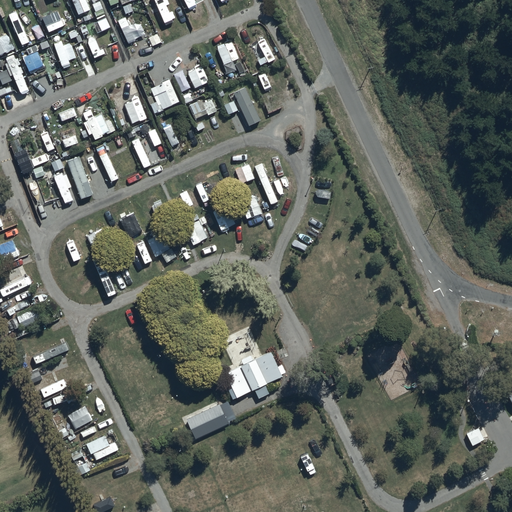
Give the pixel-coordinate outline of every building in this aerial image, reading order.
[(145,5),(142,0),(131,0),(136,10),(133,11),(128,0),(120,4),(124,13),(123,13),(122,12),(117,14),(118,16),(116,16),(121,26),(118,27),(120,31),(122,30),(127,41),(148,31),(146,27),(151,24),(143,5),(145,5)] [(30,1),(23,4),(29,17),(36,14),(30,1)] [(185,12),(181,2),(171,7),(172,8),(169,9),(168,6),(160,9),(169,31),(177,28),(175,23),(178,22),(176,16),(185,12)] [(11,27),(7,29),(16,49),(28,43),(27,41),(40,35),(35,24),(21,30),(19,26),(12,30),(11,27)] [(275,49),(267,35),(264,36),(263,35),(262,36),(263,37),(261,38),(269,52),(275,49)] [(243,66),(231,40),(216,47),(221,60),(229,56),(236,70),(243,66)] [(264,54),(258,41),(251,44),(255,52),(251,53),(253,58),(257,56),(257,57),(264,54)] [(180,63),(188,81),(197,80),(205,77),(195,54),(187,57),(180,63)] [(290,90),(280,67),(263,75),(273,98),(290,90)] [(179,99),(170,79),(156,86),(164,105),(179,99)] [(233,84),(219,90),(233,122),(247,116),(233,84)] [(134,104),(126,86),(112,93),(125,121),(132,118),(133,120),(137,118),(135,113),(131,115),(127,107),(134,104)] [(100,90),(89,95),(105,133),(116,128),(100,90)] [(268,92),(261,96),(268,111),(275,107),(268,92)] [(262,109),(257,96),(249,99),(255,113),(262,109)] [(202,100),(200,97),(188,102),(195,117),(202,113),(202,112),(207,110),(208,113),(216,110),(211,97),(202,100)] [(182,150),(173,128),(169,121),(171,120),(168,111),(159,111),(157,115),(173,154),(182,150)] [(204,125),(201,119),(194,123),(196,126),(188,130),(195,147),(203,143),(197,129),(204,125)] [(173,128),(182,150),(183,150),(183,151),(190,148),(184,134),(187,133),(184,127),(179,129),(178,126),(173,128)] [(147,130),(132,135),(138,151),(152,146),(147,130)] [(135,168),(121,131),(100,139),(116,175),(135,168)] [(99,142),(91,145),(99,164),(107,161),(99,142)] [(66,162),(63,163),(67,174),(71,172),(77,191),(79,195),(87,191),(83,181),(90,179),(82,158),(94,152),(90,145),(79,150),(80,153),(72,156),(72,154),(64,157),(66,162)] [(256,181),(245,150),(237,153),(248,184),(256,181)] [(284,168),(276,153),(268,156),(276,171),(284,168)] [(228,193),(216,169),(208,172),(216,190),(208,194),(211,201),(228,193)] [(36,200),(39,209),(59,204),(57,194),(59,194),(57,186),(55,187),(51,172),(30,178),(35,194),(33,194),(34,200),(36,200)] [(251,193),(250,189),(242,192),(248,213),(256,210),(256,209),(262,208),(256,191),(251,193)] [(224,210),(220,203),(207,209),(214,225),(228,218),(228,217),(229,216),(225,209),(224,210)] [(142,229),(133,210),(119,216),(118,215),(116,216),(115,214),(111,215),(112,218),(108,219),(116,239),(126,234),(127,236),(142,229)] [(0,228),(17,222),(13,212),(0,217),(0,228)] [(201,222),(196,212),(179,220),(188,240),(196,237),(191,226),(201,222)] [(102,223),(89,229),(97,248),(110,242),(102,223)] [(169,248),(163,233),(149,239),(155,254),(169,248)] [(13,240),(0,244),(0,256),(2,261),(19,255),(13,240)] [(73,249),(67,249),(67,259),(73,258),(73,260),(80,260),(79,248),(73,248),(73,249)] [(131,251),(123,254),(129,267),(137,263),(134,257),(136,256),(134,252),(132,253),(131,251)] [(84,283),(84,281),(91,279),(89,272),(86,264),(63,272),(68,288),(84,283)] [(7,293),(29,283),(22,268),(0,278),(7,293)] [(19,314),(23,323),(41,315),(36,306),(19,314)] [(145,314),(143,309),(134,313),(139,324),(149,320),(146,313),(145,314)] [(232,396),(282,372),(270,347),(260,352),(248,326),(221,339),(233,364),(224,369),(231,384),(227,386),(232,396)] [(392,332),(376,339),(379,347),(396,340),(392,332)] [(36,377),(40,375),(46,389),(57,384),(56,383),(47,363),(32,369),(36,377)] [(511,375),(501,381),(511,401),(511,400),(511,375)] [(216,392),(181,409),(191,430),(227,413),(216,392)] [(62,425),(63,428),(59,431),(65,439),(96,417),(95,415),(97,414),(94,409),(97,407),(89,394),(81,399),(83,403),(64,415),(60,409),(59,410),(54,402),(47,407),(57,423),(64,418),(67,422),(62,425)] [(86,441),(91,451),(109,441),(104,431),(86,441)] [(92,505),(108,498),(102,485),(86,492),(92,505)]
